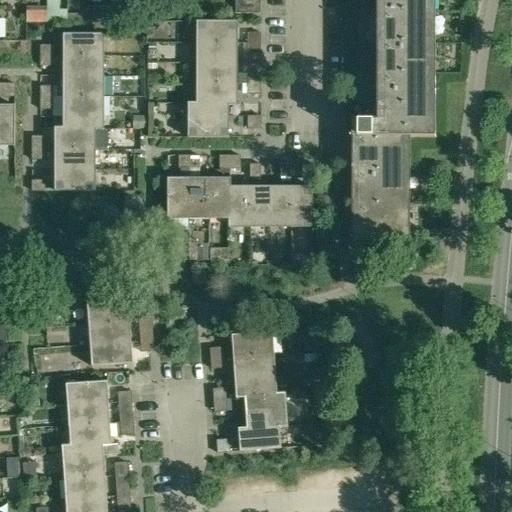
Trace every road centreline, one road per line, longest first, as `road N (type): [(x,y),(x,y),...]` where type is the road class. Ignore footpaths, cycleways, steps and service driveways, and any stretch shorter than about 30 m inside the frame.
road 1 (secondary): [(511,228),(492,511)]
road 2 (residential): [(191,511),(182,385)]
